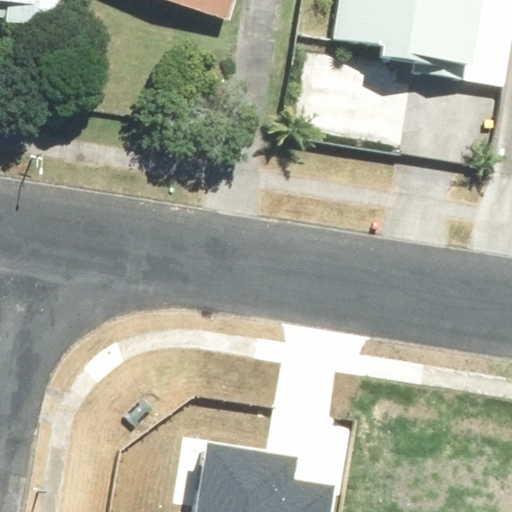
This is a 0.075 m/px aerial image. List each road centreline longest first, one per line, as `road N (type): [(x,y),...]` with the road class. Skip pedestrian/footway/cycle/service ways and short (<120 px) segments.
road 1 (residential): [(511,303),(31,228)]
road 2 (residential): [(0,425),(31,228)]
